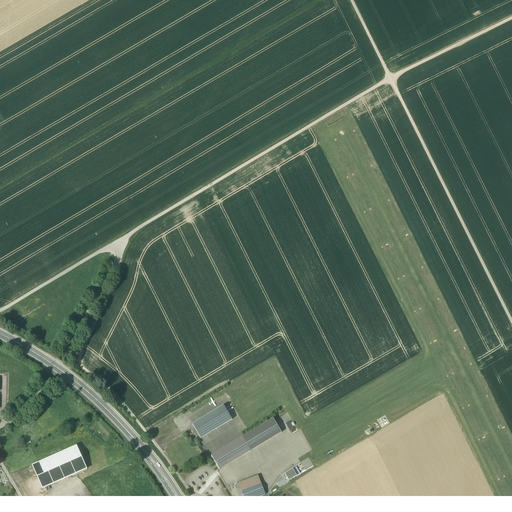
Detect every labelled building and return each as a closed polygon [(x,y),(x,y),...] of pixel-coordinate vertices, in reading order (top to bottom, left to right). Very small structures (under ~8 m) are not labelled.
[(224,406),(192,424),(201,439),(232,420),(224,406)] [(273,419),(211,456),(220,470),(282,433),(273,419)] [(43,489),(86,470),(76,447),(33,466),(43,489)] [(293,469),(285,474),(287,478),(289,481),(297,476),(293,469)] [(258,476),(239,483),(246,502),(265,495),(258,476)] [(287,478),(277,484),(279,488),(290,482),(289,481),(287,478)] [(246,502),(239,483),(235,485),(242,504),(246,502)] [(92,497),(75,509),(76,511),(93,511),(99,509),(92,497)] [(70,501),(47,511),(67,511),(74,509),(70,501)]
